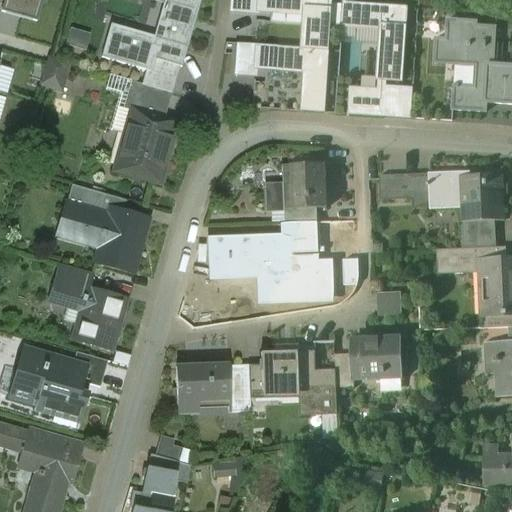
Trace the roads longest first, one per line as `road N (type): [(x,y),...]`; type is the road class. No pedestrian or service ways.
road 1 (residential): [(161,326),(318,312),(360,299),(362,133)]
road 2 (residential): [(362,133),(266,124),(232,137),(200,190),(161,326)]
road 3 (residential): [(161,326),(107,511)]
road 4 (residential): [(511,145),(362,133)]
